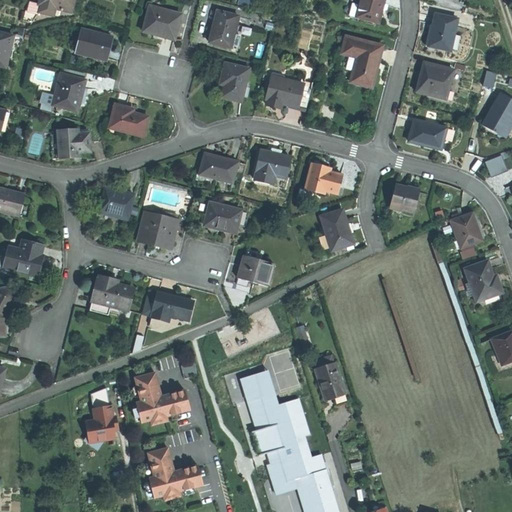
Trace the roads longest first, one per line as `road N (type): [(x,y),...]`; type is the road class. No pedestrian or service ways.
road 1 (residential): [(375,156),(255,125),(187,141)]
road 2 (residential): [(511,249),(483,189),(375,156)]
road 3 (residential): [(375,156),(411,0)]
road 4 (residential): [(76,250),(164,270),(204,263)]
road 5 (residential): [(187,141),(69,176)]
